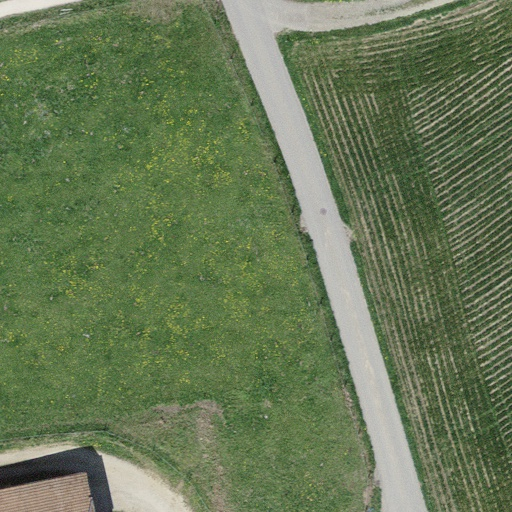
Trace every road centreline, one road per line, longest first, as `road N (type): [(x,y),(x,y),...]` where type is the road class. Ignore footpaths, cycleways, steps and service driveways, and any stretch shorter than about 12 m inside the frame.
road 1 (unclassified): [(410,511),(343,285),(243,0)]
road 2 (track): [(247,10),(308,18),(418,0)]
